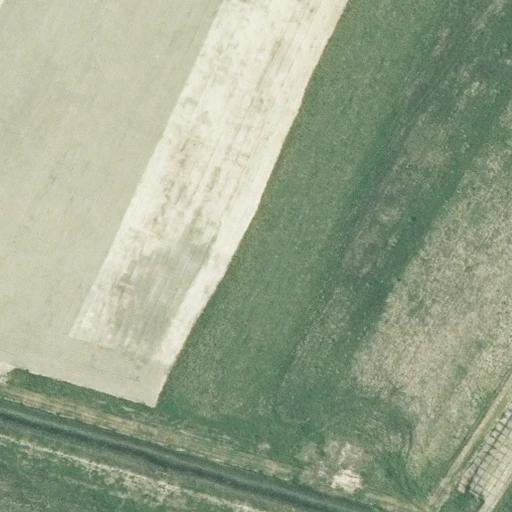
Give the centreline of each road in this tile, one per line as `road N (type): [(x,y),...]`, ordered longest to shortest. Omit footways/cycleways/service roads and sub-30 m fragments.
road 1 (track): [(0,441),(245,511)]
road 2 (track): [(422,511),(273,460)]
